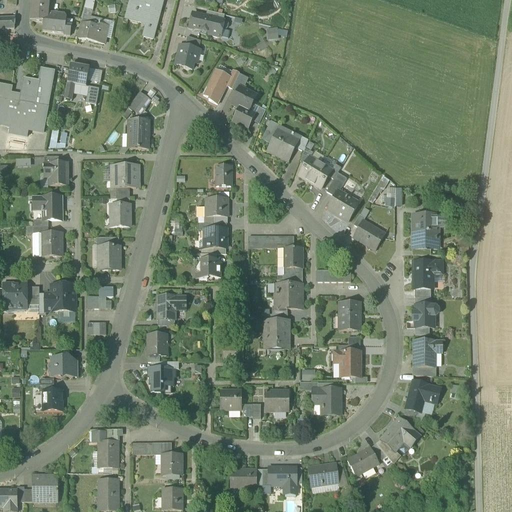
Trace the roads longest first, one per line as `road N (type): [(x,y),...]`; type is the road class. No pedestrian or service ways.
road 1 (residential): [(508,0),(470,274),(477,511)]
road 2 (residential): [(390,312),(393,350),(383,389),(356,427),(319,447),(272,451),(196,439),(108,386)]
road 3 (residential): [(26,0),(22,31),(33,41),(161,80)]
road 4 (residential): [(108,386),(88,416),(34,461),(0,471)]
road 5 (residential): [(246,157),(245,289)]
road 6 (residential): [(167,158),(138,282)]
road 7 (residential): [(312,342),(313,222)]
